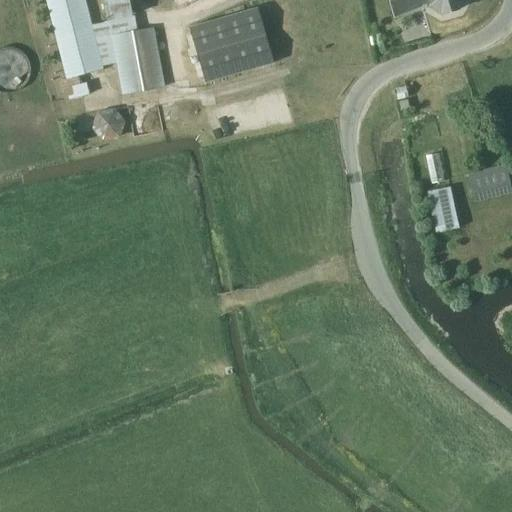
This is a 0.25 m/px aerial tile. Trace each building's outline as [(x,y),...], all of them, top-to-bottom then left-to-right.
[(45,0),(67,78),(60,80),(65,101),(89,95),(87,83),(79,85),(78,77),(104,70),(103,67),(117,64),(123,95),(163,87),(152,29),(137,32),(133,17),(90,27),(83,0),(45,0)] [(103,0),(108,22),(132,17),(128,0),(103,0)] [(459,9),(463,0),(405,0),(408,10),(427,4),(428,6),(443,14),(459,9)] [(258,10),(190,28),(197,53),(265,35),(258,10)] [(198,58),(205,82),(208,83),(274,63),(266,38),(202,57),(198,58)] [(407,100),(400,102),(401,110),(409,108),(407,100)] [(98,112),(92,128),(103,141),(119,137),(125,122),(114,109),(98,112)] [(428,152),(432,182),(445,180),(441,150),(428,152)] [(474,195),(511,186),(505,164),(468,174),(474,195)] [(435,228),(457,223),(450,187),(426,192),(435,228)] [(150,342),(131,350),(138,370),(158,362),(150,342)]
